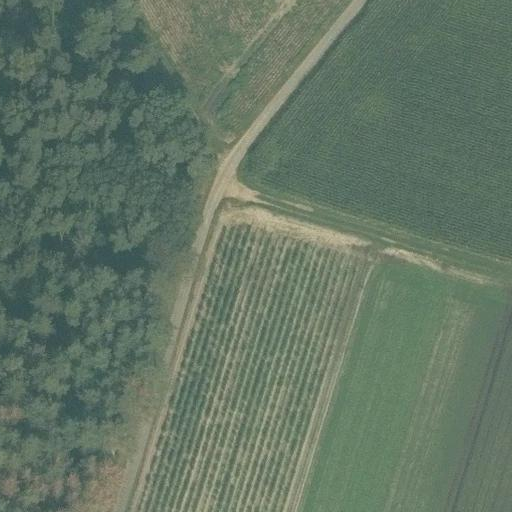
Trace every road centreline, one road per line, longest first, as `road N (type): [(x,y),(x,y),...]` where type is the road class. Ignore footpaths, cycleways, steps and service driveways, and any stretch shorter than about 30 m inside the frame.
road 1 (unclassified): [(118,511),(217,183),(360,0)]
road 2 (track): [(105,0),(217,183),(511,274)]
